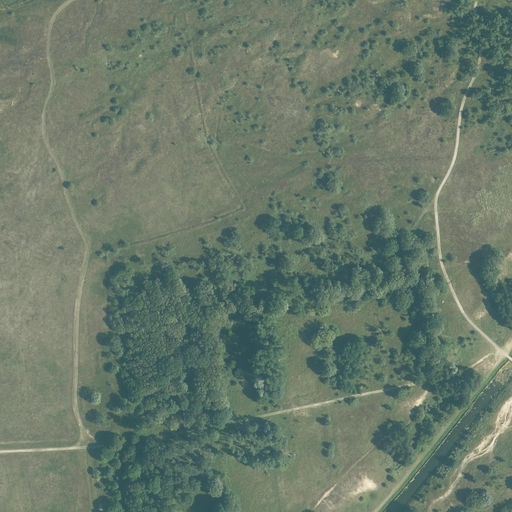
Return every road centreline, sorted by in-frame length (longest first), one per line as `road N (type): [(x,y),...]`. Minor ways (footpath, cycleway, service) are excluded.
road 1 (track): [(83,446),(73,396),(85,241),(43,121),(52,84),(51,21),(71,0)]
road 2 (track): [(83,446),(434,380),(502,352)]
road 3 (track): [(376,511),(504,354)]
road 4 (track): [(476,0),(481,54),(436,193)]
road 5 (track): [(502,352),(451,291),(439,255),(436,193)]
